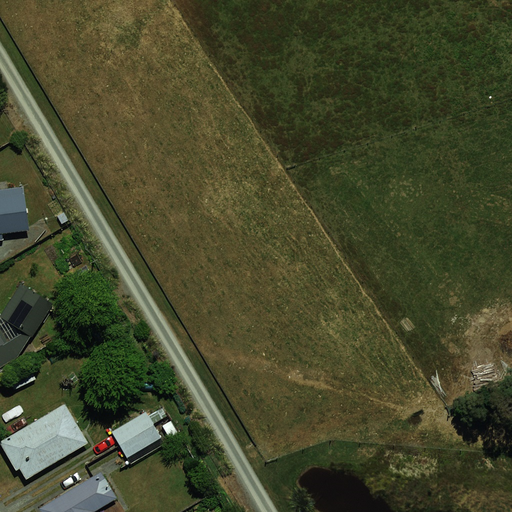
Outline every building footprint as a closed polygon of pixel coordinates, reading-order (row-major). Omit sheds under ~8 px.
[(17,185),(0,187),(0,232),(22,230),(17,185)] [(0,314),(0,359),(17,350),(50,300),(17,283),(0,314)] [(39,381),(28,365),(8,378),(18,394),(39,381)] [(65,398),(1,433),(23,474),(87,439),(65,398)] [(144,405),(108,426),(125,453),(163,435),(144,405)] [(102,472),(43,503),(47,511),(99,511),(96,506),(118,494),(102,472)]
